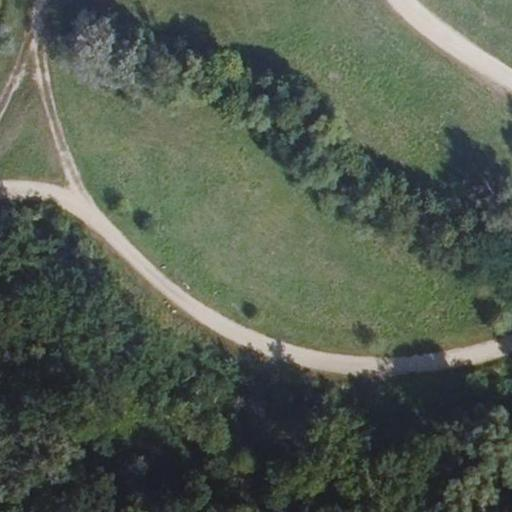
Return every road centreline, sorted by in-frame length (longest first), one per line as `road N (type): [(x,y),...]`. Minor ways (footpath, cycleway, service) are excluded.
road 1 (track): [(0,184),(45,192),(229,332),(342,370),(430,371),(511,339)]
road 2 (track): [(511,84),(401,0)]
